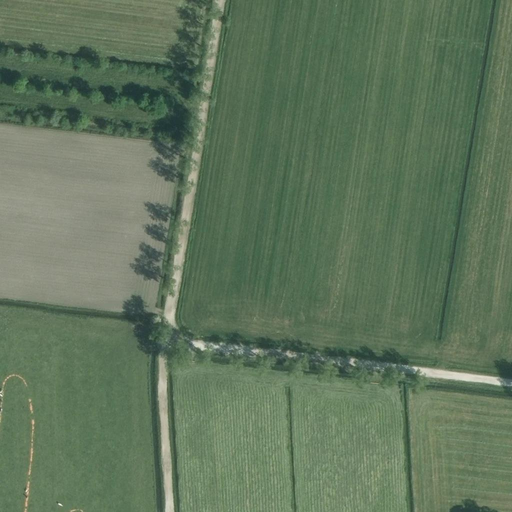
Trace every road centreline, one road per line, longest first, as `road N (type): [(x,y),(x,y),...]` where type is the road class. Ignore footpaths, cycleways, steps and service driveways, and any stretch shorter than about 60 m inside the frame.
road 1 (track): [(165,337),(511,382)]
road 2 (track): [(165,337),(221,0)]
road 3 (track): [(169,511),(165,337)]
